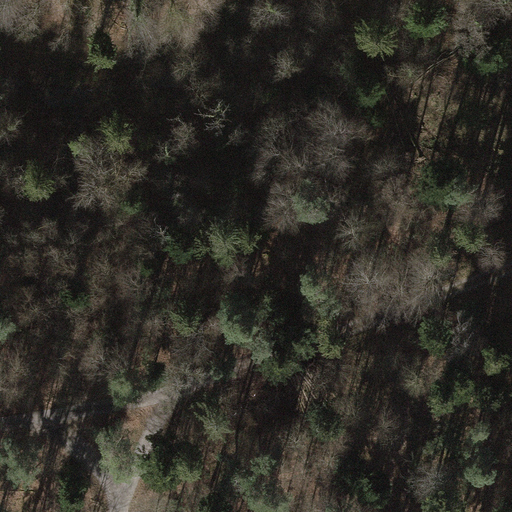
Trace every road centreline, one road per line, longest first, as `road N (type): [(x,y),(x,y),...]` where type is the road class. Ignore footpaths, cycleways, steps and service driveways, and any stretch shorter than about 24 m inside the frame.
road 1 (track): [(511,263),(187,385),(134,450),(118,493)]
road 2 (track): [(0,44),(97,64),(209,38)]
road 3 (track): [(29,418),(187,385)]
